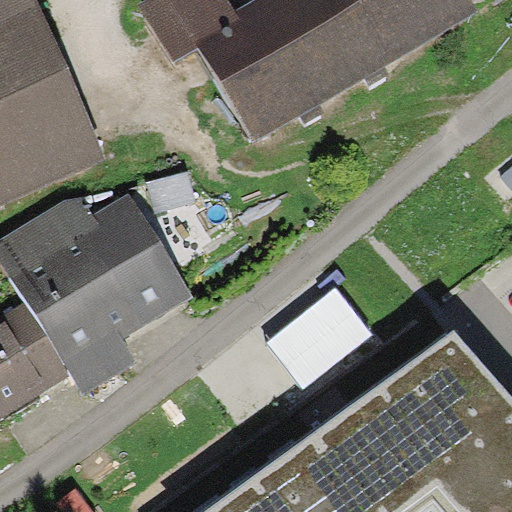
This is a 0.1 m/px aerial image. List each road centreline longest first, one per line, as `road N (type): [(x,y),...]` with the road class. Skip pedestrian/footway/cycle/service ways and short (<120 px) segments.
road 1 (residential): [(511,81),(176,369),(0,493)]
road 2 (track): [(205,152),(257,172),(418,109),(479,109)]
